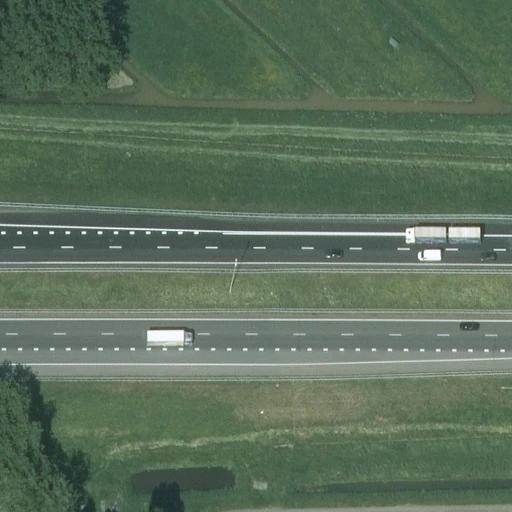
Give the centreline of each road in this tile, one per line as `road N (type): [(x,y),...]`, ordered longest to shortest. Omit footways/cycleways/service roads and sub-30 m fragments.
road 1 (motorway): [(511,251),(0,249)]
road 2 (motorway): [(0,335),(511,337)]
